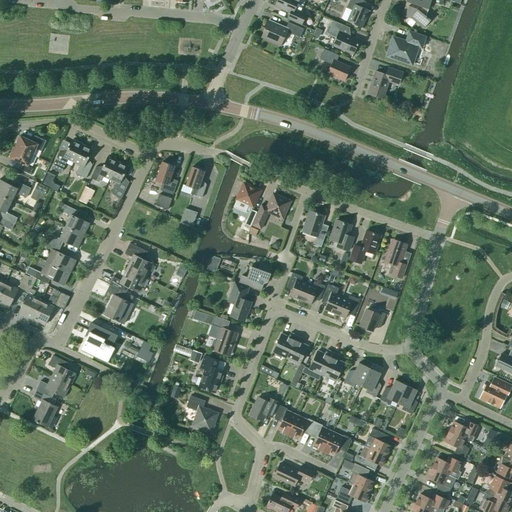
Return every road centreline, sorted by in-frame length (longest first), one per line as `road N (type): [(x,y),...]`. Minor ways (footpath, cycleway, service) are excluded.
road 1 (secondary): [(453,191),(212,103)]
road 2 (residential): [(35,340),(56,348),(149,152)]
road 3 (secondary): [(212,103),(145,97),(0,105)]
road 4 (residential): [(60,3),(243,25)]
road 5 (residential): [(262,446),(233,420),(272,310)]
road 6 (residential): [(149,152),(79,126),(2,126)]
road 7 (residential): [(410,351),(354,344),(272,310)]
road 8 (residential): [(440,239),(307,195)]
road 9 (residential): [(460,402),(501,280),(511,278)]
road 10 (unclassified): [(382,511),(439,391)]
road 11 (residential): [(272,310),(307,195)]
